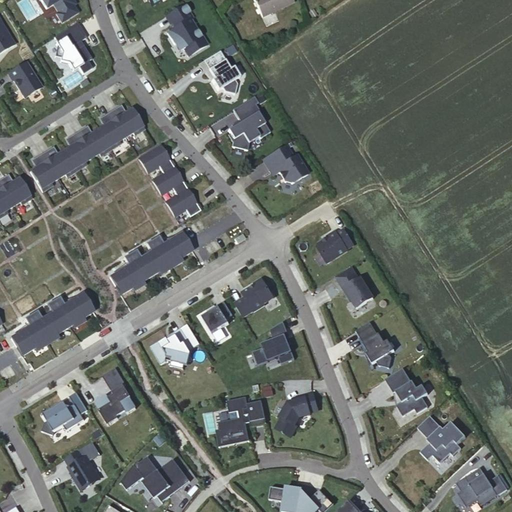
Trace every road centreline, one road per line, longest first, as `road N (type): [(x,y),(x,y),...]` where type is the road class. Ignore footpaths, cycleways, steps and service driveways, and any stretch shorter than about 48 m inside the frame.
road 1 (residential): [(0,406),(271,243)]
road 2 (residential): [(366,475),(325,352),(271,243)]
road 3 (residential): [(271,243),(124,71)]
road 4 (residential): [(366,475),(273,460),(217,483),(188,511)]
road 5 (residential): [(0,141),(11,142),(124,71)]
